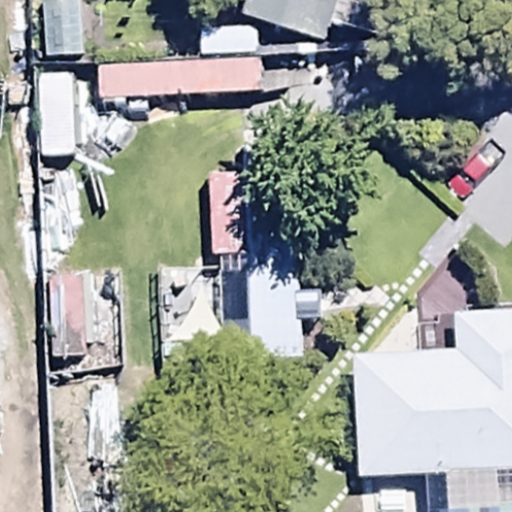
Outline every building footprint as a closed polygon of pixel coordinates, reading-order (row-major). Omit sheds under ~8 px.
[(314,55),(327,0),(245,0),(236,37),(314,55)] [(79,67),(80,16),(43,16),(43,67),(79,67)] [(103,118),(267,105),(265,71),(101,81),(103,118)] [(74,169),(75,90),(42,90),(40,169),(74,169)] [(249,370),(301,369),(299,254),(259,254),(258,183),(212,184),(213,268),(247,268),(249,370)] [(511,325),(455,325),(454,365),(356,363),(355,492),(446,493),(446,511),(496,511),(496,484),(511,484),(511,325)]
